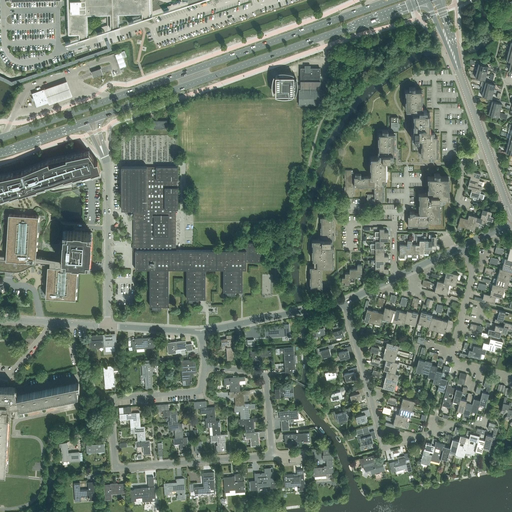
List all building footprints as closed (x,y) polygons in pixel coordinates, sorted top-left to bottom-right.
[(11,0),(11,2),(60,1),(60,0),(67,0),(69,34),(79,33),(79,39),(78,39),(78,40),(89,36),(87,36),(86,14),(107,14),(107,18),(109,18),(110,18),(111,29),(110,29),(111,29),(121,26),(120,25),(118,26),(118,13),(142,12),(142,18),(141,18),(141,19),(152,15),(150,16),(149,0),(181,0),(182,1),(188,0),(188,3),(187,4),(188,4),(200,0),(11,0)] [(0,80),(11,86),(113,51),(111,46),(109,46),(108,47),(109,49),(12,83),(0,76),(0,80)] [(121,52),(115,54),(120,68),(126,66),(123,58),(121,52)] [(92,75),(93,77),(93,78),(103,74),(102,71),(101,67),(90,71),(92,75)] [(299,98),(299,104),(305,104),(321,104),(321,100),(321,98),(321,91),(321,89),(320,89),(320,88),(320,68),(301,68),(301,84),(301,88),(301,89),(299,89),(299,91),(299,98)] [(273,84),(273,85),(273,86),(273,87),(273,88),(273,89),(273,90),(273,91),(274,91),(274,90),(275,90),(275,94),(279,94),(279,95),(278,95),(278,96),(279,96),(280,96),(281,96),(282,96),(283,96),(284,96),(285,96),(286,96),(287,96),(288,96),(289,96),(290,96),(291,96),(291,95),(290,95),(290,94),(294,94),(294,90),(295,90),(295,91),(296,91),(296,90),(296,89),(296,88),(297,88),(301,88),(301,84),(297,84),(296,84),(296,83),(296,82),(296,81),(296,80),(296,79),(296,78),(295,78),(295,79),(294,79),(294,75),(290,75),(290,73),(290,74),(291,74),(291,73),(290,73),(289,73),(288,73),(287,73),(286,73),(285,73),(284,73),(283,73),(282,73),(281,73),(280,73),(279,73),(278,73),(278,74),(279,74),(279,73),(279,75),(275,75),(275,79),(274,79),(274,78),(273,78),(273,79),(273,80),(273,81),(273,82),(273,83),(273,84)] [(47,88),(45,88),(45,89),(44,89),(49,101),(49,102),(49,104),(52,102),(72,95),(71,93),(70,90),(69,86),(68,82),(67,81),(47,88)] [(494,89),(495,85),(482,81),(480,86),(484,87),(494,89)] [(413,90),(413,89),(413,87),(409,87),(409,90),(406,90),(406,110),(412,110),(412,111),(414,112),(413,112),(413,113),(414,113),(414,123),(414,129),(413,129),(412,129),(412,130),(411,130),(411,131),(411,138),(412,139),(413,139),(418,139),(418,147),(422,147),(422,157),(430,157),(430,160),(434,160),(434,157),(437,157),(437,137),(431,137),(431,133),(429,133),(429,113),(427,113),(427,110),(421,110),(421,90),(413,90)] [(45,88),(36,92),(32,93),(37,107),(49,102),(49,101),(44,89),(45,89),(45,88)] [(500,114),(500,116),(501,117),(502,118),(506,119),(507,115),(504,114),(499,112),(489,110),(488,114),(498,117),(499,114),(500,114)] [(368,208),(373,208),(375,208),(375,206),(379,206),(379,201),(383,201),(383,181),(384,181),(383,181),(383,180),(386,180),(387,179),(387,177),(386,177),(386,159),(390,159),(390,161),(392,161),(393,160),(393,159),(393,153),(394,153),(394,149),(394,133),(394,131),(398,131),(398,128),(399,128),(399,123),(399,120),(398,120),(398,117),(391,117),(391,130),(379,130),(379,133),(379,153),(379,154),(378,156),(370,156),(370,157),(371,157),(371,177),(369,177),(369,176),(364,176),(364,177),(360,177),(360,174),(355,174),(354,174),(354,172),(353,172),(353,170),(346,170),(346,197),(352,197),(352,194),(354,194),(354,188),(354,185),(374,185),(374,187),(374,192),(374,194),(368,194),(368,208)] [(89,151),(85,152),(85,150),(80,151),(79,151),(79,152),(76,152),(71,153),(70,153),(70,154),(66,154),(62,155),(61,155),(61,156),(56,157),(52,157),(52,158),(47,159),(43,160),(42,160),(43,161),(38,162),(35,164),(34,164),(30,166),(26,168),(26,167),(25,168),(21,170),(17,171),(17,170),(16,171),(13,172),(8,173),(8,172),(7,173),(3,174),(0,174),(0,200),(1,200),(5,199),(6,199),(15,197),(16,197),(20,196),(19,193),(28,191),(28,193),(29,194),(30,194),(33,192),(34,192),(42,188),(42,189),(42,188),(46,186),(50,185),(53,184),(59,182),(60,182),(69,180),(76,178),(78,178),(79,178),(87,175),(87,176),(88,175),(92,174),(92,173),(92,172),(95,171),(97,170),(100,169),(101,169),(98,160),(95,161),(94,161),(94,160),(94,159),(93,158),(89,151)] [(135,222),(135,266),(135,269),(136,269),(150,269),(150,305),(150,306),(152,306),(152,309),(162,309),(162,306),(169,306),(169,305),(169,269),(187,269),(187,298),(186,298),(186,299),(189,299),(189,302),(198,302),(198,299),(206,299),(206,298),(205,298),(206,269),(223,269),(223,291),(226,291),(226,295),(235,295),(235,291),(243,291),(242,291),(242,269),(246,269),(246,262),(261,262),(261,243),(242,243),(242,250),(176,250),(176,209),(178,209),(178,187),(176,187),(176,180),(178,180),(178,166),(147,166),(121,166),(121,209),(133,209),(133,222),(135,222)] [(471,175),(470,178),(474,179),(475,176),(479,178),(480,173),(475,172),(475,170),(470,168),(470,170),(468,170),(466,174),(471,175)] [(438,173),(434,173),(434,176),(429,176),(429,193),(420,193),(420,214),(416,214),(414,212),(410,212),(410,216),(408,216),(408,225),(428,225),(428,219),(430,219),(430,220),(439,220),(439,200),(443,200),(444,199),(445,199),(445,197),(448,197),(448,176),(438,176),(438,173)] [(474,179),(470,178),(469,183),(481,186),(483,182),(478,180),(479,178),(475,176),(474,179)] [(481,186),(469,183),(467,187),(472,188),(471,191),(475,192),(476,189),(480,190),(481,186)] [(477,200),(478,198),(482,199),(484,194),(479,193),(480,190),(476,189),(475,192),(471,191),(470,196),(473,197),(473,199),(477,200)] [(482,227),(484,223),(483,223),(486,214),(487,210),(483,209),(482,212),(484,213),(484,214),(482,213),(481,213),(480,217),(477,217),(476,221),(479,222),(478,226),(482,227)] [(483,223),(484,223),(488,224),(489,220),(492,221),(493,216),(490,216),(491,211),(487,210),(486,214),(483,223)] [(0,269),(5,270),(6,270),(9,270),(12,270),(13,270),(16,270),(20,270),(24,268),(28,266),(31,265),(34,264),(37,263),(43,263),(49,263),(49,264),(49,265),(48,295),(74,297),(76,267),(75,267),(75,263),(80,264),(80,263),(86,263),(88,263),(90,264),(90,260),(91,254),(91,242),(92,236),(92,232),(90,232),(88,232),(82,232),(82,231),(73,230),(73,231),(67,231),(65,231),(63,231),(63,234),(63,240),(62,252),(62,259),(47,257),(36,255),(38,216),(32,215),(27,215),(20,214),(15,214),(8,214),(7,244),(6,255),(0,254),(0,269)] [(466,223),(465,227),(470,228),(473,215),(468,214),(467,218),(464,218),(463,222),(466,223)] [(476,221),(477,217),(473,215),(470,228),(474,229),(475,225),(478,226),(479,222),(476,221)] [(311,281),(311,287),(317,287),(317,289),(322,289),(322,287),(322,281),(322,274),(322,267),(332,267),(332,259),(332,252),(332,245),(332,238),(332,230),(332,223),(332,216),(328,216),(328,217),(322,217),(322,223),(322,230),(322,238),(322,240),(313,240),(313,245),(313,252),(313,259),(313,260),(317,260),(317,266),(311,266),(311,274),(311,281)] [(460,216),(460,218),(457,217),(455,224),(458,225),(457,229),(461,230),(462,226),(465,227),(466,223),(463,222),(464,218),(460,216)] [(511,265),(503,263),(502,268),(501,268),(501,269),(511,271),(511,265)] [(440,266),(439,269),(446,271),(445,276),(444,276),(457,280),(457,279),(458,274),(458,275),(459,274),(449,272),(450,269),(440,266)] [(498,273),(510,277),(510,276),(511,271),(511,272),(511,271),(501,269),(501,268),(499,268),(498,273)] [(510,277),(498,273),(498,274),(497,279),(496,279),(509,282),(508,282),(510,277)] [(444,276),(444,277),(445,277),(443,282),(450,284),(449,284),(456,285),(455,285),(457,280),(444,276)] [(509,282),(496,279),(494,278),(492,283),(495,284),(505,287),(507,288),(507,287),(508,282),(509,282)] [(437,280),(437,281),(436,286),(435,286),(448,289),(449,284),(450,284),(443,282),(437,280)] [(491,289),(503,292),(504,287),(505,287),(495,284),(492,283),(492,284),(493,284),(491,289)] [(434,291),(447,295),(447,294),(446,294),(448,289),(435,286),(436,286),(434,291)] [(490,294),(489,294),(496,296),(502,298),(502,297),(503,292),(503,293),(503,292),(491,289),(490,294)] [(482,298),(475,297),(474,299),(485,302),(485,299),(494,302),(495,301),(494,301),(495,296),(496,296),(489,294),(490,294),(483,293),(484,293),(482,298)] [(387,320),(390,308),(385,307),(385,306),(383,312),(382,319),(387,320)] [(368,308),(367,308),(364,308),(363,311),(366,311),(364,321),(364,320),(369,322),(373,310),(372,310),(367,309),(368,308)] [(391,308),(390,308),(387,320),(392,321),(392,322),(396,309),(396,310),(391,308)] [(511,323),(511,313),(508,312),(508,316),(504,315),(505,312),(492,308),(491,312),(498,314),(497,319),(496,319),(499,320),(505,321),(511,323)] [(396,309),(392,322),(393,322),(393,321),(398,323),(401,311),(396,310),(396,309)] [(374,323),(375,324),(378,311),(373,310),(369,322),(370,322),(374,323)] [(409,324),(413,311),(412,311),(407,310),(408,310),(407,310),(406,312),(407,312),(404,322),(409,323),(409,324)] [(380,325),(382,319),(383,312),(383,313),(378,311),(375,324),(375,323),(380,325)] [(403,325),(404,322),(407,312),(406,312),(401,311),(398,323),(403,324),(403,325)] [(418,313),(413,312),(413,311),(409,324),(410,323),(415,325),(414,325),(415,325),(418,313)] [(418,323),(423,324),(423,325),(427,312),(426,312),(426,313),(421,311),(418,323)] [(428,326),(429,326),(431,316),(432,316),(432,314),(427,313),(427,312),(423,325),(423,324),(428,326)] [(433,330),(437,318),(437,317),(437,318),(432,317),(432,316),(431,316),(429,326),(428,326),(428,329),(428,328),(433,330)] [(439,332),(442,319),(437,318),(433,330),(434,330),(439,331),(439,332)] [(450,332),(451,332),(454,320),(454,319),(453,320),(448,318),(449,318),(448,318),(447,320),(448,320),(445,331),(445,330),(450,332)] [(442,319),(439,332),(439,331),(444,333),(445,331),(448,320),(447,320),(447,321),(442,319)] [(342,329),(346,328),(344,321),(337,323),(338,325),(336,325),(337,326),(333,328),(334,331),(335,338),(344,335),(342,329)] [(327,326),(327,325),(326,323),(320,324),(317,325),(312,327),(312,330),(312,332),(312,333),(313,337),(317,336),(316,335),(325,333),(324,328),(327,326)] [(265,337),(290,335),(290,328),(289,328),(289,324),(284,325),(284,326),(264,327),(265,337)] [(500,331),(506,333),(507,327),(503,326),(495,324),(494,329),(494,330),(500,331)] [(487,333),(489,334),(492,335),(499,337),(500,337),(499,336),(500,331),(494,330),(494,329),(488,328),(489,328),(487,333)] [(231,346),(231,340),(238,339),(237,334),(226,335),(226,339),(221,339),(222,347),(227,347),(228,359),(233,359),(232,346),(231,346)] [(115,335),(94,336),(94,340),(87,341),(87,345),(91,344),(91,346),(116,344),(115,335)] [(492,335),(491,338),(490,338),(489,343),(495,345),(501,346),(500,346),(502,341),(503,341),(498,340),(499,337),(492,335)] [(153,337),(132,339),(133,349),(154,347),(153,337)] [(187,350),(193,350),(192,344),(186,344),(185,340),(167,343),(168,354),(176,353),(176,349),(186,348),(187,350)] [(483,342),(482,347),(485,348),(492,350),(494,350),(495,345),(489,343),(483,341),(483,342)] [(385,347),(398,351),(398,350),(397,350),(399,345),(387,342),(386,342),(387,342),(385,347)] [(333,348),(332,344),(316,348),(318,354),(322,353),(323,357),(331,355),(329,349),(333,348)] [(474,345),(470,344),(469,349),(472,350),(481,352),(485,353),(484,353),(485,348),(482,347),(476,345),(476,346),(474,345)] [(348,351),(352,350),(351,346),(345,348),(346,351),(338,353),(340,359),(350,357),(348,351)] [(286,363),(286,373),(291,373),(291,369),(295,369),(294,347),(284,348),(285,363),(286,363)] [(398,351),(385,347),(384,352),(384,353),(396,356),(397,351),(398,351)] [(469,349),(468,355),(460,352),(459,356),(470,359),(471,355),(480,358),(479,358),(481,352),(472,350),(469,349)] [(252,356),(252,363),(260,362),(260,356),(270,355),(270,350),(252,352),(251,350),(248,350),(249,356),(252,356)] [(396,356),(384,353),(383,358),(382,358),(386,359),(395,361),(394,361),(396,356)] [(415,371),(421,372),(421,373),(422,373),(422,372),(425,360),(425,361),(419,359),(418,358),(415,371)] [(183,385),(192,384),(191,376),(193,376),(193,373),(196,373),(195,359),(181,360),(183,385)] [(386,359),(385,364),(384,364),(397,368),(397,367),(398,363),(398,362),(395,361),(386,359)] [(431,364),(432,361),(431,361),(425,360),(425,359),(425,360),(422,372),(422,371),(428,373),(428,374),(431,364)] [(151,374),(153,374),(152,362),(151,362),(145,363),(142,363),(143,377),(145,377),(146,388),(152,387),(151,374)] [(397,368),(384,364),(384,365),(385,365),(383,370),(386,371),(387,371),(395,373),(396,373),(395,373),(396,368),(397,368)] [(433,378),(434,378),(436,369),(437,366),(437,365),(437,366),(431,364),(428,374),(427,377),(428,376),(434,377),(433,378)] [(105,387),(115,386),(114,370),(118,370),(118,373),(121,373),(120,365),(103,366),(105,387)] [(338,365),(329,368),(330,370),(325,372),(327,379),(336,376),(335,370),(339,369),(338,365)] [(449,373),(450,367),(444,365),(442,371),(449,373)] [(355,375),(358,374),(357,367),(348,370),(349,372),(344,374),(346,381),(356,378),(355,375)] [(436,369),(434,378),(433,378),(432,382),(433,382),(433,381),(439,383),(439,384),(441,377),(442,371),(436,370),(436,369)] [(387,371),(386,371),(387,371),(385,376),(398,380),(398,379),(397,379),(399,374),(395,373),(387,371)] [(457,383),(464,385),(465,378),(467,374),(460,372),(457,383)] [(238,381),(245,380),(245,376),(225,378),(225,383),(230,383),(231,391),(239,391),(238,381)] [(384,381),(384,382),(396,385),(397,380),(398,380),(385,376),(385,377),(384,381)] [(444,391),(447,379),(447,378),(447,379),(441,377),(439,384),(437,389),(438,389),(444,390),(443,391),(444,391)] [(483,386),(484,386),(487,387),(485,392),(482,392),(482,391),(481,394),(480,399),(479,404),(479,403),(485,405),(485,406),(492,381),(485,379),(483,386)] [(452,381),(449,380),(442,405),(442,406),(442,405),(451,407),(451,408),(453,401),(456,388),(450,387),(451,386),(452,381)] [(18,403),(19,407),(21,414),(80,402),(77,387),(80,387),(79,382),(17,395),(15,386),(3,386),(3,384),(0,383),(0,471),(8,472),(12,407),(8,406),(8,405),(18,403)] [(396,385),(384,382),(383,387),(382,387),(375,385),(374,388),(385,391),(385,388),(395,391),(395,390),(394,390),(396,385)] [(344,390),(344,387),(343,386),(338,388),(338,391),(331,393),(333,400),(342,397),(341,392),(344,390)] [(360,393),(363,392),(364,392),(362,388),(358,389),(358,386),(352,387),(353,391),(356,390),(357,393),(350,395),(352,402),(361,399),(360,393)] [(477,386),(476,389),(475,392),(481,394),(482,391),(483,388),(477,386)] [(293,387),(292,387),(275,388),(276,398),(280,398),(280,396),(293,395),(293,387)] [(461,393),(462,390),(456,389),(456,388),(453,401),(453,400),(459,402),(459,403),(460,398),(461,393)] [(250,393),(250,390),(239,391),(231,391),(230,391),(230,396),(235,396),(236,405),(244,404),(243,394),(250,393)] [(472,393),(468,393),(466,400),(463,413),(462,414),(463,414),(463,413),(469,415),(469,416),(470,411),(472,403),(473,398),(472,398),(472,395),(471,395),(472,393)] [(415,401),(406,398),(402,397),(402,398),(403,398),(401,403),(414,406),(413,406),(415,401)] [(504,397),(500,412),(503,413),(504,412),(506,413),(507,413),(509,404),(506,403),(507,403),(506,403),(505,402),(506,402),(507,397),(504,397)] [(459,403),(457,411),(457,410),(463,412),(463,413),(466,400),(460,399),(460,398),(459,403)] [(477,412),(479,404),(480,399),(480,400),(474,398),(473,398),(472,403),(470,411),(471,410),(477,411),(476,412),(477,412)] [(248,408),(255,407),(255,403),(244,404),(236,405),(235,405),(235,411),(241,411),(241,419),(249,418),(248,408)] [(414,406),(401,403),(400,408),(412,412),(412,411),(413,406),(414,406)] [(208,421),(216,421),(215,407),(207,407),(203,408),(201,408),(201,413),(207,412),(207,418),(205,418),(206,421),(208,421)] [(350,411),(349,408),(340,410),(334,412),(336,422),(348,418),(346,412),(350,411)] [(412,412),(400,408),(399,408),(400,408),(398,413),(398,414),(408,416),(411,417),(410,417),(412,412)] [(288,411),(280,411),(280,412),(280,415),(280,419),(281,419),(282,427),(289,427),(288,421),(287,421),(287,419),(288,419),(298,418),(298,410),(290,411),(290,409),(288,409),(288,411)] [(365,414),(369,413),(368,409),(361,411),(362,414),(356,416),(358,423),(367,420),(365,414)] [(168,424),(170,424),(178,424),(177,410),(169,410),(165,411),(163,411),(163,416),(169,415),(170,421),(168,421),(168,424)] [(120,420),(130,419),(130,427),(133,427),(141,426),(139,412),(131,413),(127,413),(123,414),(119,414),(120,420)] [(398,414),(398,413),(396,413),(395,418),(394,418),(407,422),(406,421),(408,417),(408,416),(398,414)] [(253,421),(260,421),(260,417),(249,418),(241,419),(240,419),(240,424),(245,423),(246,432),(254,432),(253,421)] [(386,422),(385,425),(395,428),(396,425),(400,426),(405,427),(406,422),(407,422),(394,418),(394,419),(393,424),(393,423),(393,424),(386,422)] [(212,426),(213,435),(216,435),(221,434),(220,420),(216,421),(208,421),(206,421),(206,426),(212,426)] [(174,429),(175,438),(183,437),(182,423),(178,424),(170,424),(168,424),(168,429),(174,429)] [(137,441),(145,440),(144,426),(141,426),(133,427),(130,427),(131,433),(137,433),(137,441)] [(490,444),(494,445),(495,439),(498,428),(495,427),(488,426),(487,429),(494,430),(492,436),(486,434),(485,440),(483,446),(489,448),(490,444)] [(460,435),(462,429),(455,427),(454,433),(460,435)] [(475,450),(478,438),(480,433),(481,429),(480,429),(477,428),(475,434),(470,433),(465,452),(474,454),(474,455),(476,450),(475,450)] [(465,452),(470,433),(471,431),(467,430),(465,437),(460,435),(459,441),(456,452),(455,452),(455,455),(455,454),(464,456),(464,457),(465,452)] [(254,432),(246,432),(244,432),(245,438),(246,438),(251,437),(251,442),(251,446),(259,445),(258,434),(265,434),(265,431),(260,431),(254,432)] [(375,435),(374,431),(358,436),(361,448),(373,445),(372,442),(373,442),(371,436),(375,435)] [(282,434),(283,442),(306,441),(306,433),(282,434)] [(211,435),(211,441),(217,440),(217,445),(216,445),(217,451),(226,450),(225,434),(221,434),(216,435),(213,435),(211,435)] [(444,446),(446,437),(443,436),(441,442),(436,441),(433,450),(432,453),(431,460),(440,462),(439,463),(440,463),(441,458),(444,446)] [(183,437),(175,438),(173,438),(174,443),(180,443),(180,451),(188,451),(187,437),(183,437)] [(436,439),(432,438),(431,444),(426,443),(425,442),(420,463),(421,462),(429,464),(429,465),(431,460),(432,453),(429,452),(430,449),(433,450),(436,441),(436,439)] [(475,450),(476,450),(482,451),(481,452),(482,452),(483,446),(485,440),(478,438),(475,450)] [(451,443),(450,447),(450,448),(449,451),(455,452),(456,452),(459,441),(452,439),(451,443)] [(143,454),(151,454),(150,440),(145,440),(137,441),(136,441),(137,446),(143,445),(143,454)] [(87,453),(105,451),(104,444),(86,445),(87,453)] [(441,458),(447,459),(447,460),(449,451),(450,448),(450,447),(444,446),(441,458)] [(79,452),(70,453),(61,453),(62,461),(80,460),(79,452)] [(412,471),(407,453),(404,454),(405,456),(402,457),(402,456),(397,457),(398,461),(394,462),(396,471),(407,468),(408,472),(412,471)] [(334,473),(332,454),(323,455),(323,460),(326,460),(327,466),(313,467),(314,476),(326,475),(326,474),(334,473)] [(371,474),(385,471),(382,462),(375,464),(373,455),(359,459),(362,467),(364,467),(366,472),(367,473),(371,472),(371,474)] [(255,474),(255,481),(250,481),(250,490),(257,489),(257,487),(271,486),(271,488),(277,488),(277,481),(274,481),(273,471),(271,472),(271,468),(265,468),(265,473),(255,474)] [(284,475),(285,487),(297,486),(298,491),(306,490),(305,481),(304,481),(303,470),(297,470),(297,477),(295,477),(295,474),(294,474),(294,475),(284,476),(284,475)] [(213,472),(203,473),(204,486),(194,487),(195,493),(211,492),(210,489),(215,489),(213,472)] [(242,481),(242,474),(234,474),(235,476),(224,477),(225,492),(230,491),(230,490),(235,489),(235,492),(245,491),(244,481),(242,481)] [(148,488),(134,489),(134,490),(131,490),(131,501),(136,501),(136,498),(143,497),(143,501),(152,500),(151,497),(156,496),(155,486),(154,486),(153,477),(147,477),(148,488)] [(164,483),(165,494),(169,494),(169,491),(177,490),(178,499),(185,498),(184,478),(176,479),(177,483),(174,484),(174,482),(164,483)] [(89,500),(95,500),(94,481),(88,482),(88,489),(80,490),(80,482),(74,483),(75,501),(81,501),(81,496),(89,496),(89,500)] [(124,483),(121,483),(115,484),(114,483),(111,483),(111,484),(104,485),(105,500),(112,500),(111,494),(125,493),(124,483)]
